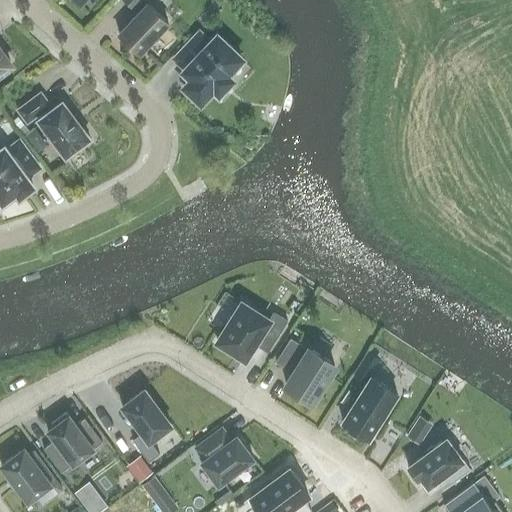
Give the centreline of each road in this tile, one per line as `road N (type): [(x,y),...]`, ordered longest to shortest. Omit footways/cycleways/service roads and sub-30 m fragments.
road 1 (residential): [(0,415),(154,337),(366,473),(396,511)]
road 2 (residential): [(0,241),(131,188),(153,168),(160,145),(147,106),(23,0)]
